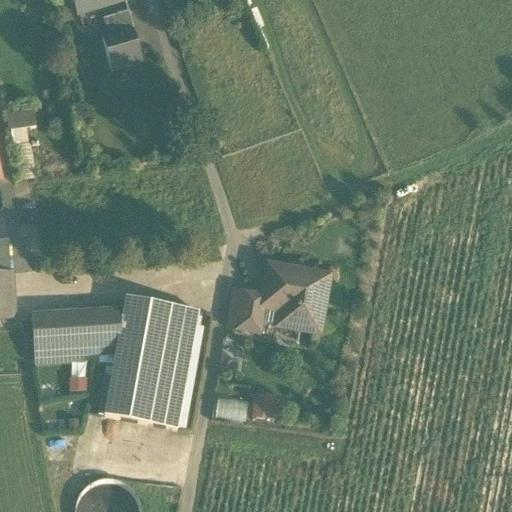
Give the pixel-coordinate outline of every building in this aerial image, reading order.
[(72,0),(78,18),(124,4),(123,0),(72,0)] [(102,22),(108,39),(132,32),(127,14),(102,22)] [(140,63),(132,32),(108,39),(101,41),(101,42),(110,72),(140,63)] [(5,118),(8,135),(10,134),(25,132),(36,131),(33,114),(5,118)] [(25,132),(10,134),(12,148),(28,146),(25,132)] [(0,242),(0,275),(9,275),(7,242),(0,242)] [(262,310),(277,313),(295,316),(292,332),(317,336),(327,281),(268,270),(262,300),(261,310),(262,310)] [(9,275),(0,275),(0,322),(12,322),(9,275)] [(237,332),(257,335),(262,310),(261,310),(262,300),(244,296),(232,294),(225,330),(237,332)] [(125,301),(122,317),(116,350),(104,419),(176,433),(198,315),(125,301)] [(274,328),(292,332),(295,316),(277,313),(274,328)] [(96,351),(116,350),(122,317),(31,322),(33,363),(95,359),(96,351)] [(69,381),(68,394),(85,395),(86,381),(69,381)] [(255,397),(254,405),(272,408),(273,400),(255,397)] [(252,420),(270,422),(272,408),(254,405),(252,420)] [(139,511),(140,510),(136,499),(128,489),(117,484),(105,482),(93,485),(83,492),(77,502),(74,511),(139,511)]
